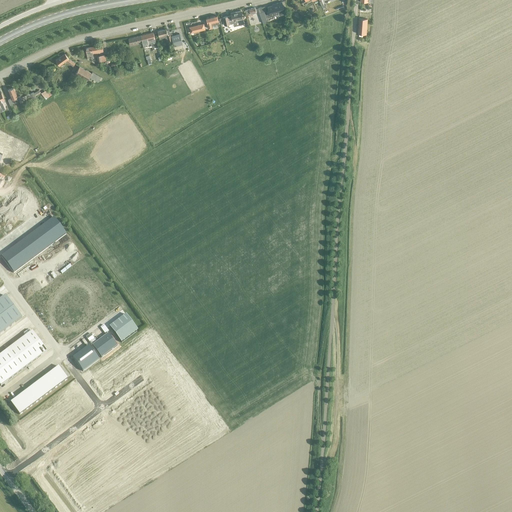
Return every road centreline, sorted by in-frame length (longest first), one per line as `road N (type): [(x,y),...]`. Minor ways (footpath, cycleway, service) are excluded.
road 1 (unclassified): [(317,511),(356,0)]
road 2 (unclassified): [(0,74),(80,38),(248,0)]
road 3 (secondary): [(0,42),(47,20),(142,0)]
